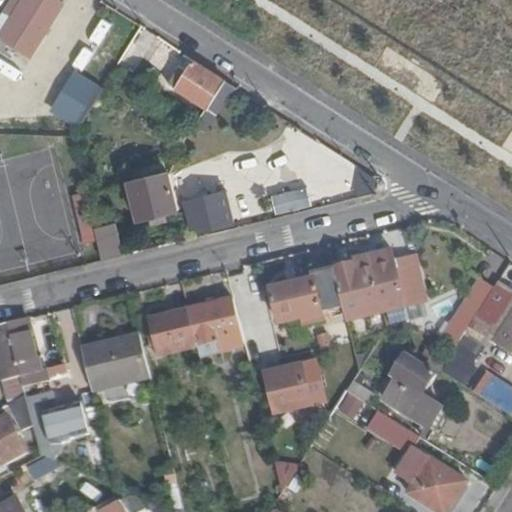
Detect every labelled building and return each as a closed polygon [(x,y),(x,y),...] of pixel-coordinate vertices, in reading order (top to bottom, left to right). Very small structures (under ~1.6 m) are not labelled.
[(0,43),(30,60),(65,5),(56,0),(26,0),(0,42),(0,43)] [(224,82),(194,63),(188,73),(180,68),(168,86),(206,110),(224,82)] [(179,205),(172,174),(130,185),(140,223),(181,212),(179,205)] [(280,216),(313,207),(308,187),(274,195),(280,216)] [(201,227),(204,237),(237,229),(228,194),(179,205),(181,212),(188,211),(190,217),(193,216),(197,228),(201,227)] [(96,242),(87,200),(78,202),(86,243),(96,242)] [(96,233),(103,262),(123,257),(115,228),(96,233)] [(334,269),(344,309),(351,307),(353,316),(412,302),(400,256),(363,266),(361,260),(342,265),(342,267),(334,269)] [(344,309),(334,269),(312,274),(313,280),(271,291),(280,326),(306,319),(322,315),(344,309)] [(511,290),(498,281),(465,335),(472,340),(476,332),(511,354),(511,290)] [(190,310),(198,347),(201,358),(245,347),(233,299),(190,310)] [(159,357),(198,347),(190,310),(151,320),(159,357)] [(6,327),(19,377),(24,396),(39,446),(52,442),(39,389),(46,387),(43,372),(40,372),(28,322),(6,327)] [(0,381),(0,382),(19,377),(6,327),(0,328),(0,381)] [(93,395),(151,380),(140,334),(82,349),(93,395)] [(467,385),(488,353),(469,340),(448,373),(467,385)] [(392,378),(397,381),(382,404),(428,432),(443,408),(424,395),(435,378),(404,359),(392,378)] [(274,373),(264,376),(274,412),(328,398),(318,362),(274,373)] [(475,393),(511,414),(511,386),(487,372),(475,393)] [(0,466),(26,453),(6,417),(0,420),(0,466)] [(43,457),(29,465),(37,480),(62,466),(43,457)] [(435,511),(448,511),(467,484),(429,460),(408,495),(435,511)] [(102,510),(102,511),(150,511),(148,507),(127,497),(102,510)] [(0,510),(0,511),(23,511),(17,501),(0,510)]
